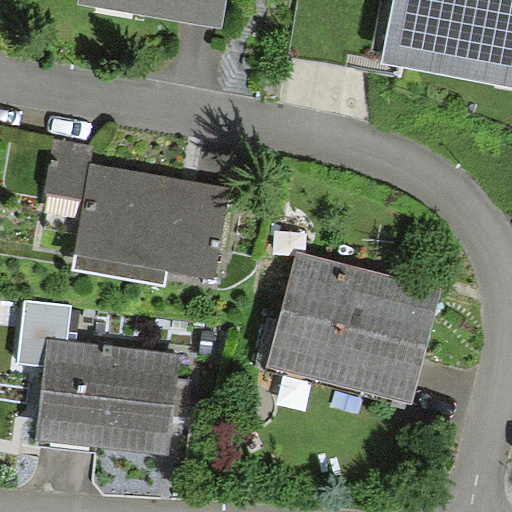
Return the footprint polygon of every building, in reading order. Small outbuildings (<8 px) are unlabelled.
[(76,0),(76,2),(215,19),(217,0),(76,0)] [(511,0),(395,0),(383,66),(511,88),(511,0)] [(95,149),(53,142),(43,201),(85,208),(73,279),(166,294),(168,279),(218,287),(234,190),(92,167),(95,149)] [(426,291),(292,258),(265,368),(399,401),(426,291)] [(72,307),(28,303),(19,369),(46,371),(37,448),(168,461),(174,402),(178,359),(68,349),(72,307)]
